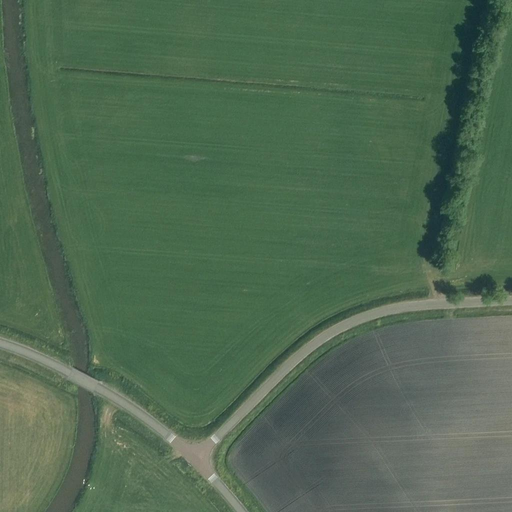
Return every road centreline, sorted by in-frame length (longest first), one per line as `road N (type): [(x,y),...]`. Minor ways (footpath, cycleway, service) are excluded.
road 1 (unclassified): [(197,460),(328,334),(400,308),(511,302)]
road 2 (unclassified): [(197,460),(100,387),(0,344)]
